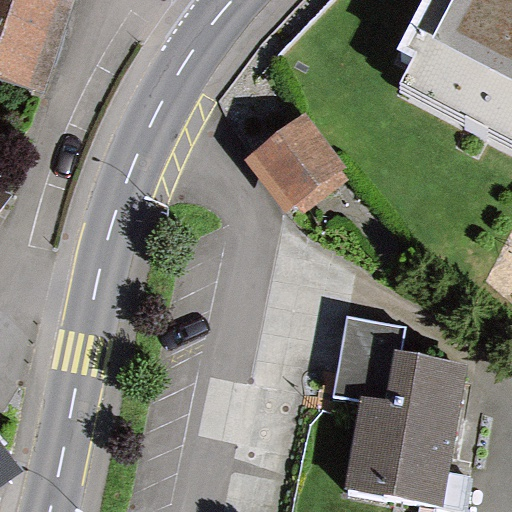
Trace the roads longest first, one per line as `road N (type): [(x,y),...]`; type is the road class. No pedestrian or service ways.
road 1 (tertiary): [(91,307),(136,156),(198,44),(233,0)]
road 2 (tertiary): [(49,511),(91,307)]
